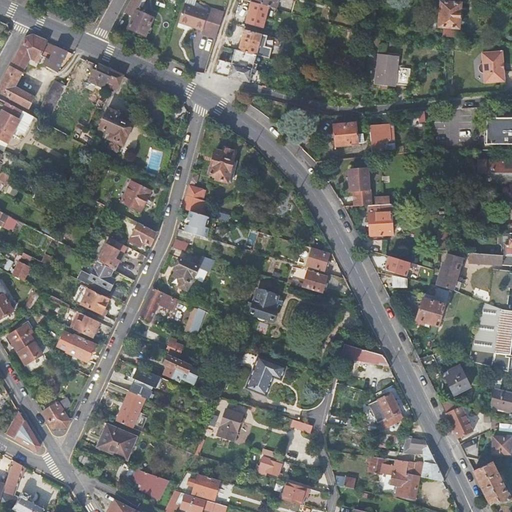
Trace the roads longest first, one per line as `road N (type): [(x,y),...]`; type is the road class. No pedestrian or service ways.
road 1 (secondary): [(202,95),(274,146),(313,193),(457,476)]
road 2 (residential): [(60,464),(162,243),(202,95)]
road 3 (residential): [(202,95),(251,89),(317,107),(372,110),(511,98)]
